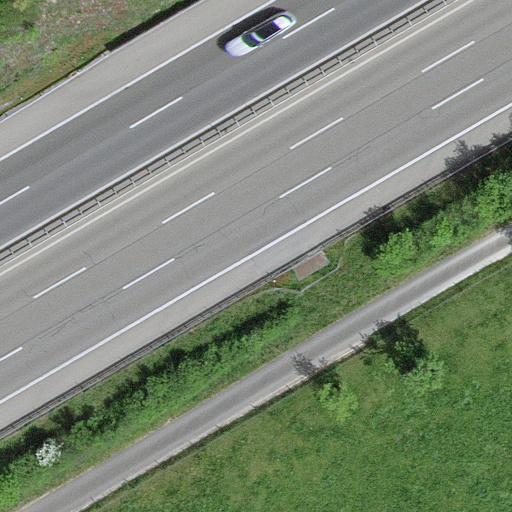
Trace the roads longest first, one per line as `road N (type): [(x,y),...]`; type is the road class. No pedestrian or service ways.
road 1 (motorway): [(0,337),(511,39)]
road 2 (track): [(46,511),(511,238)]
road 3 (motorway): [(348,0),(0,203)]
